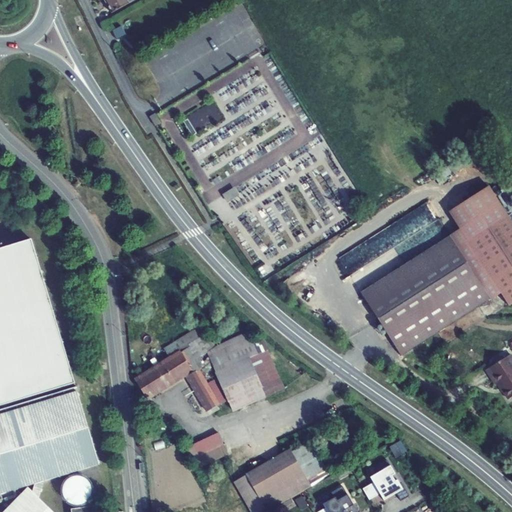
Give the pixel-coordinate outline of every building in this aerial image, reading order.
[(104,0),(112,14),(129,4),(135,0),(104,0)] [(121,27),(112,31),(116,40),(125,36),(121,27)] [(200,132),(224,116),(214,100),(189,116),(200,132)] [(155,114),(150,117),(155,126),(161,123),(155,114)] [(197,134),(188,119),(184,122),(192,136),(197,134)] [(500,293),(509,306),(511,303),(511,221),(508,216),(490,186),(449,212),(460,229),(450,236),(490,299),(500,293)] [(224,196),(227,202),(238,195),(235,190),(224,196)] [(62,231),(57,236),(64,243),(69,238),(62,231)] [(490,299),(450,236),(405,265),(361,293),(401,356),(490,299)] [(0,511),(52,511),(39,499),(44,482),(99,465),(77,393),(0,415),(0,406),(75,385),(31,241),(0,250),(0,511)] [(191,333),(211,361),(244,345),(266,396),(284,388),(262,339),(253,343),(248,332),(215,347),(202,326),(191,333)] [(244,345),(211,361),(191,333),(164,349),(170,359),(181,353),(192,370),(187,373),(188,376),(194,373),(197,371),(217,405),(218,407),(228,400),(233,411),(266,396),(244,345)] [(135,381),(146,399),(187,373),(192,370),(181,353),(170,359),(135,381)] [(497,382),(508,399),(511,397),(511,357),(510,355),(503,359),(501,356),(494,361),(496,364),(486,370),(495,383),(497,382)] [(197,371),(194,373),(188,376),(187,377),(206,411),(217,405),(197,371)] [(224,445),(218,432),(185,448),(191,461),(224,445)] [(390,446),(396,456),(407,450),(401,440),(390,446)] [(234,482),(250,511),(267,511),(330,476),(310,442),(291,452),(290,450),(234,482)] [(224,445),(191,461),(196,470),(229,454),(224,445)] [(373,483),(363,489),(369,500),(380,494),(384,501),(396,494),(401,502),(409,497),(402,483),(400,484),(397,480),(395,482),(392,476),(395,474),(387,460),(376,467),(379,473),(370,478),(373,483)] [(395,474),(392,476),(395,482),(397,480),(400,484),(402,483),(396,474),(395,474)] [(90,494),(90,487),(86,479),(81,476),(75,476),(71,477),(66,480),(63,484),(62,491),(63,497),(67,501),(73,504),(77,504),(83,503),(87,499),(90,494)] [(317,511),(343,511),(353,505),(342,486),(331,492),(334,498),(322,504),(325,508),(317,511)]
